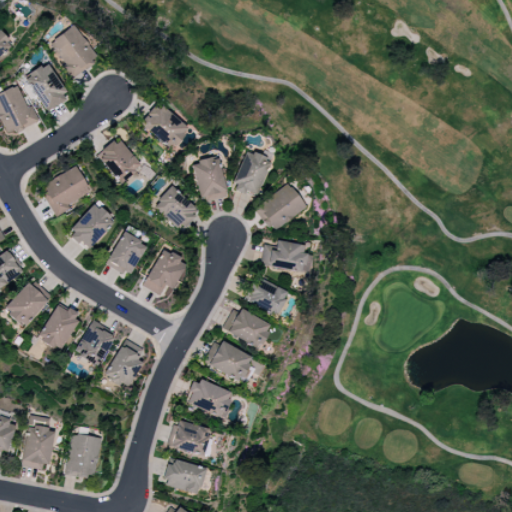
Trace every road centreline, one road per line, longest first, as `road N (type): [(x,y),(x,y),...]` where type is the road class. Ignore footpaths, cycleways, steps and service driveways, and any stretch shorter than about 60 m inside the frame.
road 1 (residential): [(112,504),(150,378),(226,240)]
road 2 (residential): [(0,172),(49,256),(173,331)]
road 3 (residential): [(2,176),(81,128),(113,96)]
